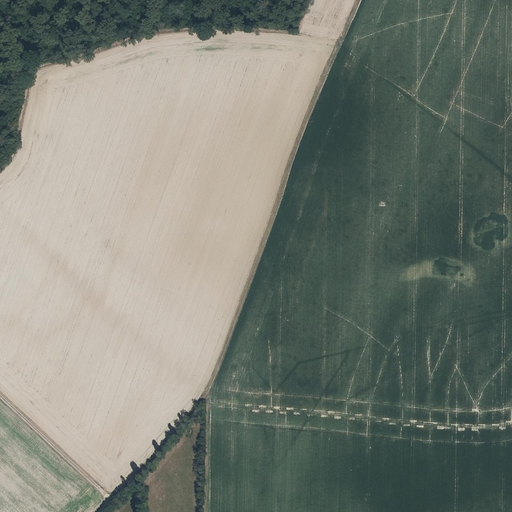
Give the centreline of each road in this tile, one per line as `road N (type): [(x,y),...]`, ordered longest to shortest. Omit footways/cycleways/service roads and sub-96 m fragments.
road 1 (track): [(111,499),(211,378),(299,131),(357,0)]
road 2 (track): [(0,396),(111,499)]
